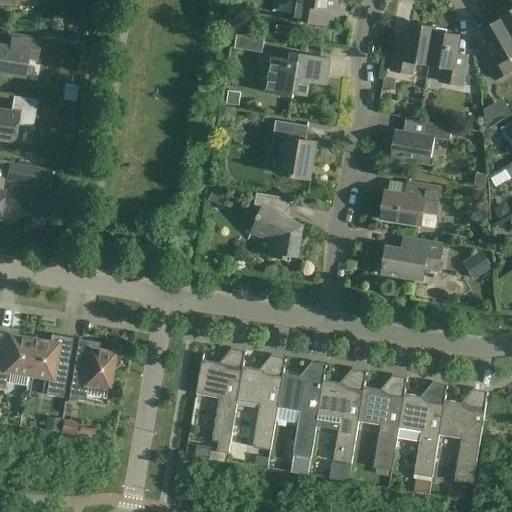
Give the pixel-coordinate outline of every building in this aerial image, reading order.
[(295,0),(293,20),(326,25),(329,0),(295,0)] [(511,35),(511,10),(501,16),(503,19),(511,35)] [(511,35),(503,19),(482,31),(494,53),(484,59),(495,80),(511,70),(511,65),(507,57),(511,54),(511,35)] [(415,61),(429,64),(435,31),(436,31),(436,28),(412,24),(408,49),(396,46),(392,70),(412,74),(415,61)] [(435,31),(429,64),(443,66),(440,81),(463,85),(467,62),(455,59),(459,35),(436,31),(435,31)] [(36,59),(39,39),(9,34),(7,46),(0,44),(0,72),(23,77),(26,58),(36,59)] [(331,60),(292,54),(291,62),(273,59),(267,95),(294,99),(294,95),(307,98),(311,72),(329,74),(331,60)] [(396,80),(384,78),(382,88),(395,90),(396,80)] [(37,100),(13,96),(11,111),(0,109),(0,139),(14,142),(17,124),(32,127),(37,100)] [(498,120),(491,109),(484,113),(486,127),(498,120)] [(309,126),(276,121),(272,149),(284,151),(280,174),(311,179),(317,142),(306,140),(309,126)] [(511,121),(501,127),(511,147),(511,121)] [(453,126),(425,122),(423,136),(396,131),(392,157),(431,164),(435,138),(450,140),(453,126)] [(53,169),(9,163),(6,180),(36,186),(38,175),(51,177),(53,169)] [(387,191),(383,220),(423,227),(434,229),(437,215),(438,215),(442,188),(410,182),(408,194),(387,191)] [(282,197),(258,193),(256,205),(262,208),(251,232),(272,242),(270,256),(288,259),(289,255),(298,256),(303,226),(287,219),(290,205),(281,201),(282,197)] [(445,243),(414,238),(412,250),(387,246),(382,274),(424,281),(426,270),(440,272),(445,243)] [(469,258),(473,274),(492,270),(489,254),(469,258)] [(28,375),(34,339),(18,336),(19,329),(0,326),(0,387),(5,388),(5,384),(27,387),(28,376),(28,375)] [(28,375),(28,376),(49,379),(46,395),(63,397),(72,338),(51,335),(50,342),(34,339),(28,375)] [(100,343),(78,339),(69,398),(85,401),(88,385),(109,389),(112,369),(115,368),(117,367),(118,366),(119,365),(120,363),(120,362),(120,360),(119,359),(118,358),(117,356),(115,355),(115,352),(98,350),(100,343)] [(243,370),(242,370),(227,368),(220,363),(202,360),(197,393),(220,397),(213,441),(219,441),(217,451),(229,453),(230,443),(231,443),(238,400),(243,370)] [(243,370),(238,400),(260,404),(253,447),(271,450),(279,407),(278,407),(283,377),(268,375),(260,369),(243,367),(242,370),(243,370)] [(309,475),(319,414),(318,414),(323,384),(308,381),(300,376),(283,373),(283,377),(278,407),(279,407),(301,411),(294,454),(301,455),(298,473),(309,475)] [(324,380),(323,384),(318,414),(319,414),(341,417),(334,460),(352,464),(359,421),(363,390),(348,388),(341,383),(324,380)] [(364,387),(363,390),(359,421),(382,424),(375,467),(377,468),(376,474),(388,476),(389,469),(393,470),(398,438),(397,438),(404,397),(389,395),(382,390),(364,387)] [(397,438),(398,438),(420,442),(415,474),(433,477),(440,434),(439,434),(444,404),(430,401),(422,396),(405,393),(404,397),(397,438)] [(439,434),(440,434),(462,437),(455,480),(473,483),(485,411),(470,408),(463,403),(445,400),(445,404),(444,404),(439,434)] [(61,420),(47,417),(45,430),(58,432),(61,420)] [(79,422),(64,420),(61,435),(76,437),(76,433),(95,437),(96,429),(78,426),(79,422)] [(269,457),(257,455),(255,465),(267,468),(269,457)] [(334,462),(331,478),(348,481),(351,465),(334,462)] [(469,488),(449,485),(447,498),(467,501),(469,488)]
